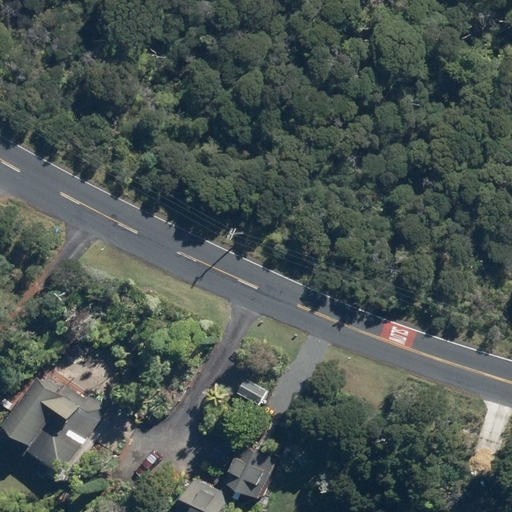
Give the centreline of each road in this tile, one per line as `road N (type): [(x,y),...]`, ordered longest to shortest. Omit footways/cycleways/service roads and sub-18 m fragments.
road 1 (unclassified): [(0,158),(195,258),(511,380)]
road 2 (unknown): [(106,214),(0,332)]
